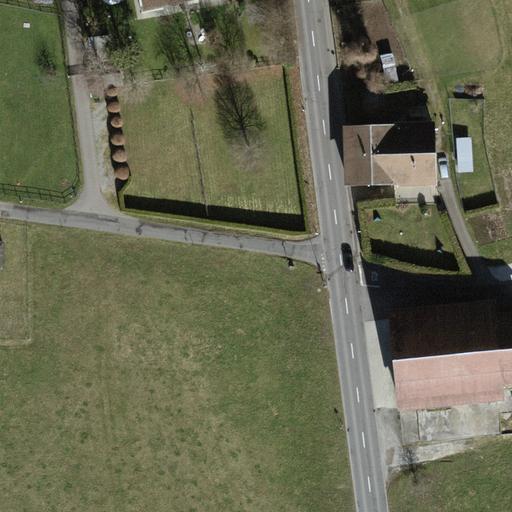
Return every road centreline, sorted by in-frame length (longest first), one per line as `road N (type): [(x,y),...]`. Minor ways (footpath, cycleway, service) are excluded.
road 1 (unclassified): [(0,206),(339,256)]
road 2 (tertiary): [(339,256),(309,0)]
road 3 (tertiary): [(373,511),(343,282)]
road 4 (residential): [(343,282),(428,292),(511,289)]
